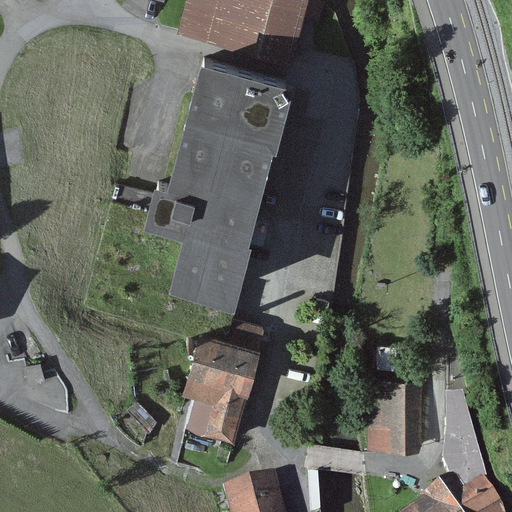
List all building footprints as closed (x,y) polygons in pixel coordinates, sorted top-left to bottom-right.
[(184,0),(175,38),(285,65),(301,0),(184,0)] [(197,338),(263,87),(179,65),(147,185),(134,181),(126,209),(111,205),(84,309),(197,338)] [(190,433),(229,442),(250,351),(192,338),(177,400),(196,404),(190,433)] [(370,450),(423,452),(425,383),(372,381),(370,450)] [(226,490),(232,511),(283,511),(273,476),(226,490)] [(445,489),(412,511),(497,511),(481,489),(457,506),(445,489)]
